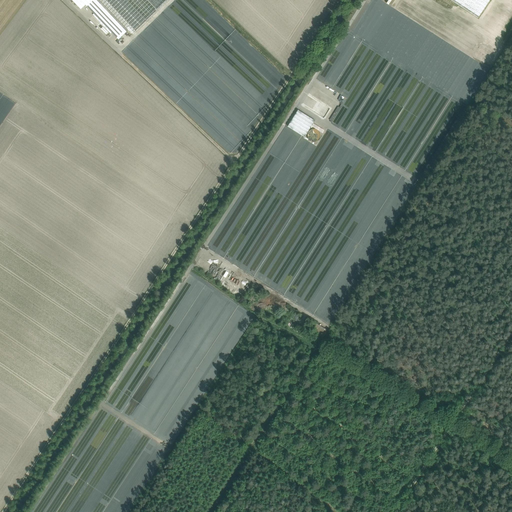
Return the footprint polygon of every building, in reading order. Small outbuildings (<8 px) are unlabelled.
[(84,6),(78,0),(71,0),(81,9),(84,6)] [(78,0),(84,6),(121,45),(146,21),(126,0),(78,0)] [(157,10),(147,0),(126,0),(146,21),(157,10)] [(168,0),(147,0),(157,10),(168,0)] [(341,93),(348,97),(338,115),(342,112),(343,113),(346,113),(346,108),(347,106),(360,106),(361,107),(363,106),(368,106),(365,104),(365,101),(366,99),(366,94),(366,93),(361,90),(358,86),(356,88),(356,90),(352,92),(348,93),(347,93),(349,90),(347,89),(347,87),(344,87),(341,93)] [(304,137),(315,120),(298,109),(287,127),(304,137)] [(312,126),(322,132),(325,127),(314,121),(312,126)] [(272,296),(276,290),(283,294),(288,286),(336,296),(340,275),(311,270),(321,252),(310,245),(309,252),(292,249),(288,256),(289,250),(285,249),(277,261),(280,263),(276,262),(282,266),(272,264),(271,266),(278,270),(273,269),(272,272),(277,273),(272,296)] [(233,288),(234,291),(236,293),(239,294),(242,293),(244,290),(245,287),(244,285),(241,283),(238,282),(235,283),(234,285),(233,288)] [(170,310),(178,326),(192,328),(203,329),(206,331),(217,326),(217,330),(220,332),(222,329),(226,329),(225,331),(227,331),(228,322),(223,318),(231,315),(220,314),(221,312),(219,312),(219,309),(220,309),(209,308),(210,304),(199,308),(196,303),(193,302),(199,293),(188,292),(184,284),(168,307),(169,308),(173,307),(170,310)] [(317,323),(311,333),(321,340),(328,330),(317,323)]
